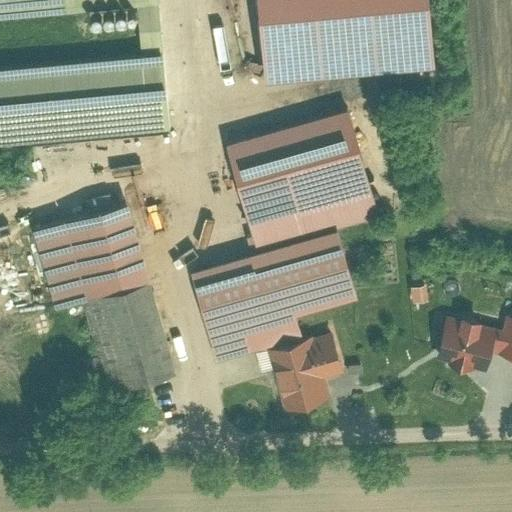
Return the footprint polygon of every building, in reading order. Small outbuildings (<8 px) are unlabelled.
[(0,0),(0,14),(144,1),(154,0),(0,0)] [(164,0),(154,0),(144,1),(148,45),(169,43),(164,0)] [(278,0),(284,72),(449,58),(443,0),(278,0)] [(0,58),(0,135),(176,119),(169,43),(148,45),(0,58)] [(361,101),(238,136),(268,241),(391,206),(361,101)] [(136,197),(44,222),(66,301),(91,294),(158,275),(136,197)] [(204,265),(228,350),(311,326),(306,306),(370,288),(351,223),(204,265)] [(158,275),(91,294),(116,382),(182,364),(158,275)] [(414,279),(415,293),(430,292),(429,277),(414,279)] [(475,313),(454,308),(444,348),(496,361),(506,321),(495,319),(497,312),(476,307),(475,313)] [(339,322),(276,340),(293,401),(338,388),(333,370),(352,365),(339,322)]
